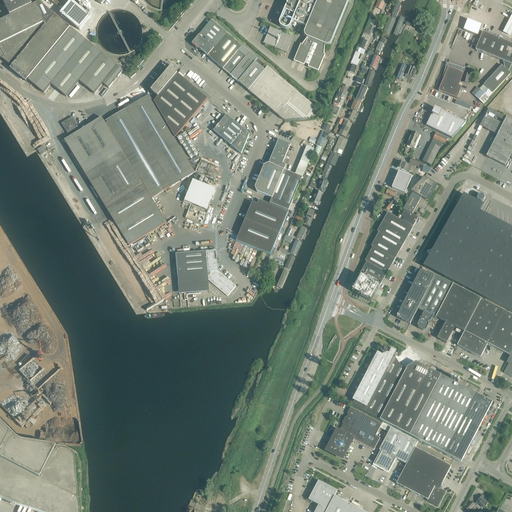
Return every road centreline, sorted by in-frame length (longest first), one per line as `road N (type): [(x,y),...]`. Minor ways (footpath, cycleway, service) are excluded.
road 1 (unclassified): [(269,268),(387,0)]
road 2 (primary): [(332,296),(442,30)]
road 3 (unclassified): [(371,321),(456,178),(468,176),(511,199)]
road 4 (unclassified): [(224,226),(261,129),(170,50)]
road 5 (unclassified): [(151,301),(61,153),(56,110)]
road 6 (primary): [(256,511),(328,308)]
road 7 (unknown): [(0,271),(15,265),(23,272),(67,365),(70,397),(42,415)]
road 8 (unclassified): [(511,398),(371,321)]
road 9 (unclassified): [(56,110),(107,106),(145,82),(170,50)]
